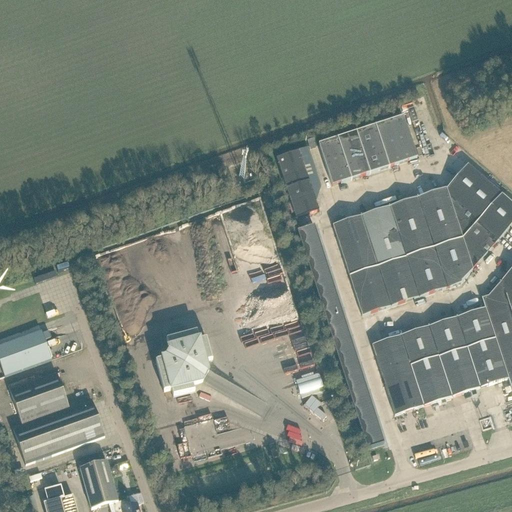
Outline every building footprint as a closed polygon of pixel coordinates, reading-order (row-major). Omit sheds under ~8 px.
[(389,169),(417,160),(404,119),(375,128),(389,169)] [(389,169),(375,128),(356,134),(370,175),(389,169)] [(370,175),(356,134),(337,140),(351,182),(370,175)] [(351,182),(337,140),(318,147),(332,188),(351,182)] [(295,221),(319,214),(299,153),(275,161),(295,221)] [(446,191),(462,240),(480,220),(501,196),(467,167),(446,191)] [(446,191),(418,200),(434,250),(462,240),(446,191)] [(511,205),(501,196),(480,220),(501,239),(511,226),(511,205)] [(418,200),(389,210),(406,259),(434,250),(418,200)] [(389,210),(361,219),(378,269),(406,260),(406,259),(389,210)] [(378,269),(361,219),(333,228),(349,278),(378,269)] [(480,220),(462,240),(472,271),(501,239),(480,220)] [(314,226),(296,232),(301,246),(318,240),(314,226)] [(318,240),(301,246),(305,259),(322,254),(318,240)] [(462,240),(434,250),(447,291),(462,286),(461,285),(461,284),(472,272),(473,272),(472,271),(462,240)] [(434,250),(406,259),(406,260),(419,300),(447,291),(434,250)] [(322,254),(305,259),(310,273),(327,267),(322,254)] [(406,260),(378,269),(384,288),(391,309),(419,300),(406,260)] [(327,267),(310,273),(314,286),(331,281),(327,267)] [(378,269),(349,278),(355,298),(384,288),(378,269)] [(511,271),(502,283),(511,314),(511,271)] [(331,281),(314,286),(319,300),(336,294),(331,281)] [(488,299),(482,301),(485,311),(495,342),(498,351),(511,346),(511,314),(502,283),(488,299)] [(384,288),(355,298),(362,319),(391,309),(384,288)] [(336,294),(319,300),(323,313),(340,308),(336,294)] [(340,308),(323,313),(327,327),(345,321),(340,308)] [(485,311),(457,320),(467,351),(495,342),(485,311)] [(457,320),(429,329),(439,359),(439,360),(467,351),(457,320)] [(345,321),(327,327),(332,340),(349,335),(345,321)] [(429,329),(401,339),(410,369),(439,359),(429,329)] [(42,333),(0,347),(0,364),(5,378),(52,361),(42,333)] [(162,362),(155,364),(163,394),(170,392),(170,393),(171,393),(173,400),(195,394),(193,387),(202,385),(208,374),(206,365),(212,363),(206,341),(200,343),(199,342),(199,343),(196,334),(166,342),(169,351),(168,351),(169,356),(166,357),(167,360),(162,362)] [(349,335),(332,340),(336,354),(353,348),(349,335)] [(401,339),(372,348),(382,378),(410,369),(401,339)] [(495,342),(467,351),(480,391),(508,382),(498,351),(495,342)] [(511,346),(498,351),(508,382),(509,381),(511,392),(511,346)] [(353,348),(336,354),(341,367),(358,362),(353,348)] [(467,351),(439,360),(452,400),(480,391),(467,351)] [(439,360),(439,359),(410,369),(417,389),(424,409),(452,400),(439,360)] [(358,362),(341,367),(345,381),(362,375),(358,362)] [(417,389),(410,369),(382,378),(388,398),(417,389)] [(316,374),(293,382),(299,399),(322,392),(316,374)] [(362,375),(345,381),(350,395),(367,389),(362,375)] [(29,385),(41,419),(69,410),(57,376),(29,385)] [(41,419),(29,385),(10,392),(22,426),(41,419)] [(367,389),(350,395),(354,408),(371,403),(367,389)] [(424,409),(417,389),(388,398),(395,419),(424,409)] [(317,411),(321,406),(311,398),(304,408),(322,423),(326,418),(317,411)] [(92,403),(13,431),(25,467),(105,439),(92,403)] [(371,403),(354,408),(358,422),(376,416),(371,403)] [(376,416),(358,422),(363,435),(380,430),(376,416)] [(380,430),(363,435),(367,449),(385,444),(380,430)] [(90,511),(92,511),(115,506),(118,505),(118,504),(107,464),(80,471),(90,511)] [(117,511),(138,511),(137,507),(144,505),(141,496),(129,500),(129,501),(118,504),(118,505),(115,506),(117,511)] [(76,511),(73,498),(44,506),(45,511),(76,511)]
